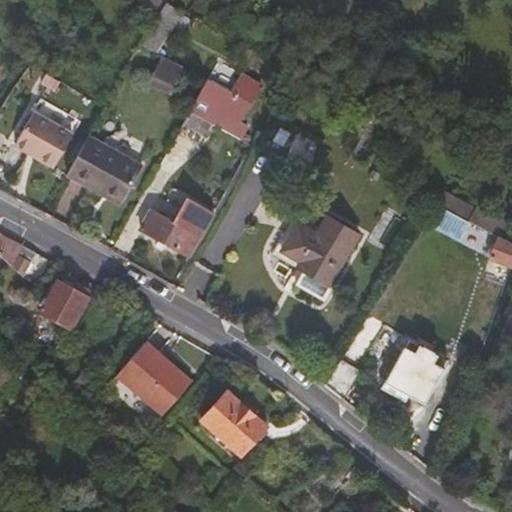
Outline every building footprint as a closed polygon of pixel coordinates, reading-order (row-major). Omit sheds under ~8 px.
[(158,11),(165,3),(167,1),(165,0),(137,0),(158,11)] [(166,37),(182,12),(165,3),(158,11),(147,32),(155,37),(157,33),(166,37)] [(192,25),(195,19),(185,13),(182,20),(192,25)] [(145,35),(138,46),(143,48),(149,38),(145,35)] [(29,63),(10,92),(20,99),(40,69),(29,63)] [(211,77),(230,86),(237,73),(218,63),(211,77)] [(150,84),(171,93),(179,75),(157,66),(150,84)] [(240,71),(229,90),(248,102),(254,93),(244,88),(250,77),(240,71)] [(59,81),(45,73),(39,82),(53,90),(59,81)] [(248,102),(229,90),(208,78),(197,96),(227,114),(228,113),(238,119),(248,102)] [(13,141),(52,164),(70,133),(31,111),(13,141)] [(88,135),(65,174),(96,192),(100,185),(122,198),(140,165),(88,135)] [(117,205),(122,198),(100,185),(96,192),(117,205)] [(150,207),(138,228),(186,256),(213,211),(185,195),(172,220),(150,207)] [(436,204),(475,224),(477,219),(473,217),(476,211),(457,201),(456,203),(441,195),(436,204)] [(480,243),(487,231),(475,224),(436,204),(427,219),(441,228),(444,223),(480,243)] [(498,237),(500,238),(507,224),(481,211),(477,219),(475,224),(487,231),(498,237)] [(297,265),(328,284),(357,234),(326,215),(316,231),(298,221),(281,250),(299,261),(297,265)] [(12,263),(25,245),(0,231),(0,253),(9,261),(12,263)] [(511,267),(511,243),(500,238),(498,237),(489,259),(511,267)] [(298,282),(323,296),(329,285),(304,271),(298,282)] [(83,307),(92,290),(77,282),(73,287),(60,280),(57,286),(43,311),(72,327),(83,307)] [(498,351),(509,355),(511,345),(511,330),(506,329),(498,351)] [(164,410),(193,380),(149,337),(120,368),(164,410)] [(442,365),(445,358),(437,354),(438,353),(418,342),(417,343),(408,338),(405,344),(402,343),(379,387),(403,400),(407,395),(424,403),(444,366),(442,365)] [(358,369),(340,358),(325,382),(324,383),(340,396),(358,369)] [(73,387),(82,395),(98,375),(90,368),(73,387)] [(242,454),(268,425),(229,390),(203,419),(242,454)]
